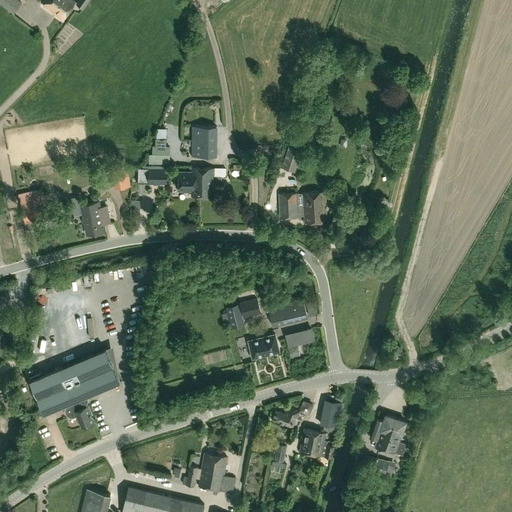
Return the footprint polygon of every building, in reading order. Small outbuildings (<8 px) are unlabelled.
[(22,2),(19,0),(0,0),(0,2),(14,13),(22,2)] [(48,0),(44,6),(63,19),(75,2),(71,0),(48,0)] [(79,0),(77,3),(84,8),(89,0),(79,0)] [(217,126),(192,125),(191,156),(216,156),(217,126)] [(296,169),(302,151),(289,146),(282,165),(296,169)] [(149,163),(169,164),(170,154),(149,153),(149,163)] [(131,185),(127,165),(111,168),(115,188),(131,185)] [(136,178),(145,178),(145,166),(136,166),(136,178)] [(192,167),(191,171),(191,172),(179,171),(178,191),(191,191),(191,195),(198,196),(199,182),(197,182),(197,167),(192,167)] [(198,196),(213,196),(213,190),(215,190),(216,185),(222,186),(222,177),(227,177),(227,168),(213,168),(197,167),(197,182),(199,182),(198,196)] [(167,184),(167,169),(149,168),(149,183),(167,184)] [(49,218),(43,191),(42,188),(18,193),(25,224),(49,218)] [(298,193),(298,192),(278,193),(280,217),(304,216),(305,222),(327,221),(326,191),(303,192),(303,193),(298,193)] [(99,201),(81,205),(87,234),(105,230),(104,224),(110,222),(107,206),(101,207),(99,201)] [(0,300),(14,297),(12,287),(0,289),(0,300)] [(240,304),(244,319),(262,314),(258,299),(240,304)] [(309,320),(303,299),(269,307),(274,328),(309,320)] [(227,312),(222,313),(224,324),(229,322),(231,329),(239,329),(245,325),(244,319),(240,304),(226,307),(227,312)] [(313,329),(285,336),(289,348),(317,342),(313,329)] [(275,334),(248,340),(253,358),(280,352),(275,334)] [(401,345),(392,347),(394,355),(404,353),(401,345)] [(298,347),(290,349),(291,357),(300,354),(298,347)] [(106,348),(31,380),(45,413),(71,402),(67,405),(66,406),(65,407),(65,408),(65,410),(65,412),(65,413),(66,414),(67,416),(69,417),(70,418),(72,418),(74,418),(77,416),(81,426),(94,421),(88,405),(87,406),(88,402),(88,401),(88,399),(88,397),(87,395),(86,394),(119,380),(106,348)] [(109,393),(111,399),(122,396),(120,389),(109,393)] [(320,424),(336,427),(341,402),(325,398),(320,424)] [(276,410),(273,418),(295,427),(301,412),(286,407),(284,413),(276,410)] [(374,447),(395,453),(395,452),(403,455),(406,443),(398,440),(398,437),(396,436),(396,434),(401,436),(406,420),(386,414),(384,420),(377,418),(371,436),(377,438),(374,447)] [(300,451),(322,455),(333,457),(335,445),(328,444),(329,440),(325,439),(326,432),(304,428),(300,451)] [(260,450),(262,435),(255,433),(252,449),(260,450)] [(277,443),(275,455),(278,455),(277,460),(284,461),(287,445),(277,443)] [(221,489),(227,456),(204,452),(201,468),(198,467),(190,465),(186,484),(195,486),(196,477),(200,478),(198,485),(221,489)] [(361,468),(372,471),(370,478),(380,480),(382,474),(385,475),(391,476),(395,462),(389,460),(365,453),(361,468)] [(275,496),(280,497),(284,474),(279,473),(275,496)] [(129,485),(122,511),(202,511),(205,503),(129,485)] [(80,511),(107,511),(112,494),(87,488),(80,511)]
